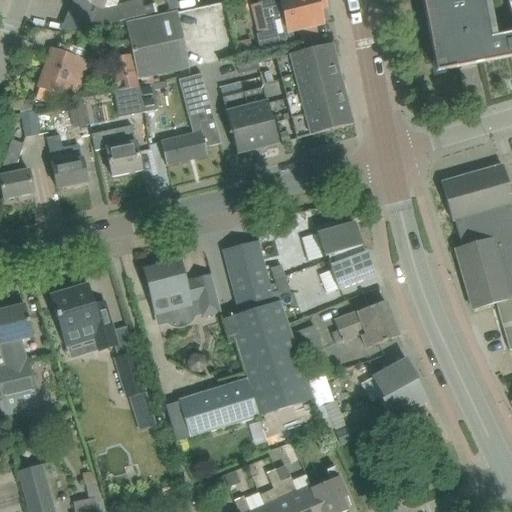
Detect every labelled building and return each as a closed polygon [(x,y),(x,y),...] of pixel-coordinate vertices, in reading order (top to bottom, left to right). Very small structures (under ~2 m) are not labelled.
[(105,0),(80,0),(97,7),(89,27),(145,14),(144,6),(141,0),(134,0),(102,8),(105,0)] [(177,0),(167,0),(170,10),(179,8),(177,0)] [(267,32),(256,34),(260,52),(296,44),(292,29),(323,22),(323,20),(328,19),(323,0),(275,0),(261,3),(267,32)] [(490,0),(422,0),(436,71),(511,56),(511,33),(497,36),(490,0)] [(153,4),(144,6),(145,14),(155,11),(153,4)] [(134,54),(139,75),(139,76),(189,66),(180,10),(128,20),(134,54)] [(94,28),(78,32),(74,43),(76,49),(85,52),(94,28)] [(253,51),(250,38),(238,41),(241,53),(253,51)] [(276,58),(296,138),(353,124),(332,43),(276,58)] [(39,87),(58,93),(66,96),(67,92),(75,95),(86,64),(77,61),(77,59),(52,50),(39,87)] [(139,75),(134,54),(113,58),(117,79),(139,75)] [(237,62),(240,73),(259,68),(256,57),(237,62)] [(193,134),(162,141),(168,164),(207,155),(205,147),(221,142),(202,74),(179,80),(191,124),(193,134)] [(166,82),(140,87),(145,112),(158,109),(154,91),(167,88),(166,82)] [(140,87),(126,90),(131,115),(145,112),(140,87)] [(237,154),(278,143),(264,87),(223,98),(237,154)] [(80,98),(68,102),(74,126),(86,123),(80,98)] [(21,114),(25,138),(38,136),(33,112),(21,114)] [(94,150),(106,148),(112,177),(142,171),(132,125),(91,134),(94,150)] [(287,132),(280,134),(282,142),(289,140),(287,132)] [(87,182),(82,158),(79,145),(63,149),(60,135),(47,138),(53,165),(52,165),(57,188),(87,182)] [(14,172),(23,144),(12,141),(0,174),(0,181),(4,200),(33,194),(28,169),(14,172)] [(491,168),(433,185),(441,213),(443,212),(445,216),(448,215),(451,225),(447,226),(448,229),(450,228),(461,255),(460,255),(469,277),(470,277),(485,313),(484,313),(493,335),(494,335),(506,363),(511,360),(511,262),(491,211),(501,208),(502,212),(511,208),(511,163),(492,170),(491,168)] [(355,222),(317,233),(322,252),(324,257),(328,256),(329,260),(362,250),(361,247),(362,246),(355,222)] [(235,340),(248,381),(259,417),(314,399),(308,379),(300,356),(292,333),(286,315),(280,297),(279,294),(276,283),(271,284),(264,260),(259,241),(224,250),(241,313),(225,318),(231,341),(235,340)] [(362,250),(329,260),(330,266),(339,289),(356,283),(375,275),(366,252),(363,253),(362,250)] [(229,341),(231,341),(225,318),(207,254),(206,254),(211,274),(194,279),(187,281),(181,261),(162,266),(161,262),(150,265),(151,268),(144,270),(147,280),(145,281),(147,291),(150,291),(153,301),(156,313),(197,302),(201,318),(220,313),(229,341)] [(271,268),(275,281),(285,277),(281,265),(271,268)] [(275,281),(276,283),(279,294),(290,290),(285,277),(275,281)] [(66,347),(89,339),(95,338),(100,351),(118,346),(104,302),(94,305),(88,286),(70,292),(68,288),(56,292),(56,296),(51,298),(62,334),(66,347)] [(335,343),(360,333),(392,320),(385,301),(334,321),(338,330),(331,332),(335,343)] [(0,368),(0,388),(0,389),(6,413),(38,406),(26,360),(20,337),(31,334),(24,306),(0,312),(0,338),(7,366),(0,368)] [(392,320),(360,333),(366,348),(398,335),(392,320)] [(292,333),(300,356),(322,348),(314,325),(292,333)] [(300,356),(308,379),(330,371),(322,348),(300,356)] [(128,398),(129,398),(140,433),(157,428),(147,392),(135,353),(116,359),(128,398)] [(191,371),(201,373),(208,366),(204,356),(194,354),(187,361),(191,371)] [(371,377),(383,398),(383,399),(416,381),(418,380),(406,358),(371,377)] [(248,381),(179,401),(166,405),(177,442),(259,417),(248,381)] [(383,399),(383,398),(381,399),(393,421),(428,402),(416,381),(383,399)] [(325,406),(330,418),(341,414),(335,401),(325,406)] [(350,420),(360,415),(357,407),(346,411),(350,420)] [(341,414),(330,418),(335,430),(346,426),(341,414)] [(336,432),(341,445),(362,436),(357,423),(336,432)] [(18,471),(29,511),(54,511),(42,464),(18,471)] [(311,485),(302,489),(297,492),(285,465),(276,469),(294,511),(322,511),(312,488),(311,485)] [(351,505),(343,486),(335,466),(326,470),(331,480),(312,488),(322,511),(343,511),(348,510),(347,507),(351,505)] [(278,500),(264,506),(267,511),(294,511),(276,469),(267,473),(278,500)] [(229,486),(240,481),(236,471),(224,475),(229,486)] [(216,493),(227,488),(223,477),(211,482),(216,493)] [(267,511),(264,506),(251,511),(244,496),(234,501),(238,511),(267,511)] [(95,511),(93,499),(73,502),(75,511),(95,511)]
